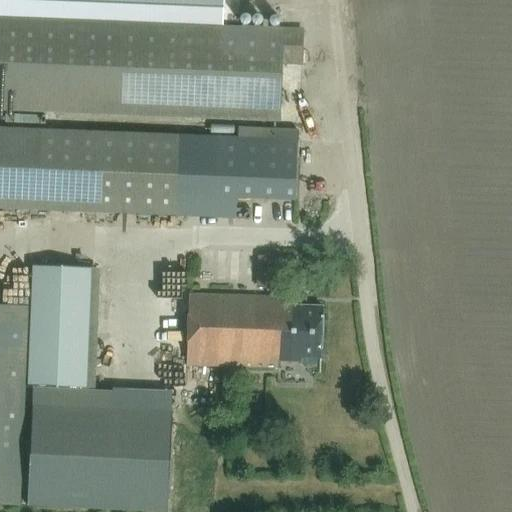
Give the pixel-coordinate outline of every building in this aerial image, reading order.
[(0,0),(0,107),(278,119),(281,62),(301,63),(302,31),(224,27),(225,0),(0,0)] [(0,128),(0,208),(35,210),(175,215),(234,218),(235,198),(295,200),(297,140),(298,129),(237,126),(237,138),(38,130),(0,128)] [(236,209),(235,220),(251,220),(251,210),(236,209)] [(282,258),(262,257),(258,257),(257,289),(281,289),(282,258)] [(84,390),(91,267),(35,264),(28,386),(84,390)] [(320,358),(321,306),(293,305),(293,302),(278,302),(278,297),(189,295),(188,366),(277,368),(277,362),(300,362),(300,357),(320,358)] [(0,505),(19,506),(28,309),(0,307),(0,505)] [(110,410),(111,394),(34,391),(30,505),(167,511),(171,413),(110,410)]
